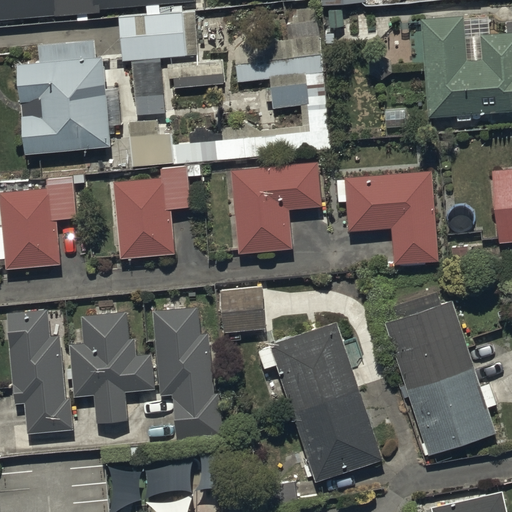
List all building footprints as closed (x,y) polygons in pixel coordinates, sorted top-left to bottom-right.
[(0,0),(0,20),(100,13),(100,7),(146,4),(162,3),(197,0),(196,0),(0,0)] [(162,3),(146,4),(146,14),(121,16),(124,60),(132,60),(135,114),(164,112),(161,57),(199,54),(196,3),(184,4),(185,10),(162,12),(162,3)] [(130,135),(132,164),(332,148),(320,6),(291,8),(294,54),(238,59),(240,81),(270,79),(273,109),(308,106),(310,131),(173,142),(173,132),(130,135)] [(465,16),(424,18),(428,115),(458,114),(458,119),(471,118),(471,111),(511,109),(511,31),(466,33),(465,16)] [(39,61),(20,62),(25,152),(111,147),(109,123),(123,122),(121,86),(106,87),(104,56),(98,56),(97,39),(38,42),(39,61)] [(224,58),(168,62),(169,87),(226,84),(224,58)] [(322,163),(235,169),(241,250),(294,247),(291,208),(325,205),(322,163)] [(163,178),(114,181),(119,256),(175,252),(172,207),(190,205),(188,175),(202,174),(202,164),(162,167),(163,178)] [(511,166),(493,169),(500,242),(511,240),(511,166)] [(434,171),(338,178),(340,202),(348,201),(350,230),(394,227),(396,262),(440,259),(434,171)] [(48,178),(48,187),(1,191),(4,223),(0,223),(0,257),(7,257),(8,268),(60,264),(56,219),(77,218),(74,183),(84,182),(84,175),(48,178)] [(265,285),(222,290),(226,332),(269,328),(265,285)] [(398,317),(384,322),(429,453),(498,429),(490,406),(500,403),(493,382),(484,385),(455,300),(443,304),(438,290),(394,305),(398,317)] [(214,392),(209,333),(200,333),(198,306),(154,310),(160,394),(173,393),(177,438),(223,434),(220,391),(214,392)] [(50,310),(10,312),(15,401),(27,400),(29,430),(73,427),(71,396),(66,397),(62,334),(52,335),(50,310)] [(86,344),(71,345),(75,394),(96,392),(98,423),(129,420),(126,389),(155,387),(152,353),(136,354),(135,338),(131,338),(129,310),(84,313),(86,344)] [(385,458),(339,320),(257,348),(265,369),(280,364),(318,480),(385,458)] [(237,451),(201,449),(199,484),(235,486),(237,451)] [(296,480),(261,486),(265,510),(300,504),(296,480)] [(507,511),(502,490),(431,507),(431,511),(507,511)]
